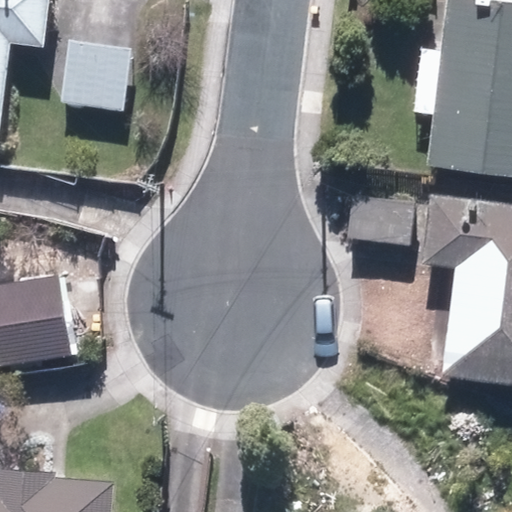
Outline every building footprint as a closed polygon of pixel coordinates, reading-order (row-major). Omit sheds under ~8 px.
[(0,0),(0,144),(13,146),(23,39),(57,43),(61,0),(0,0)] [(511,2),(487,0),(443,0),(428,159),(511,166),(511,2)] [(146,42),(80,36),(74,102),(140,108),(146,42)] [(511,196),(442,194),(439,257),(458,258),(453,372),(511,373),(511,196)] [(0,311),(0,349),(3,350),(4,359),(80,353),(74,277),(0,283),(0,305),(0,311)] [(0,511),(121,511),(123,477),(10,473),(9,483),(0,482),(0,511)] [(495,511),(492,505),(475,511),(417,511),(411,495),(367,511),(495,511)]
